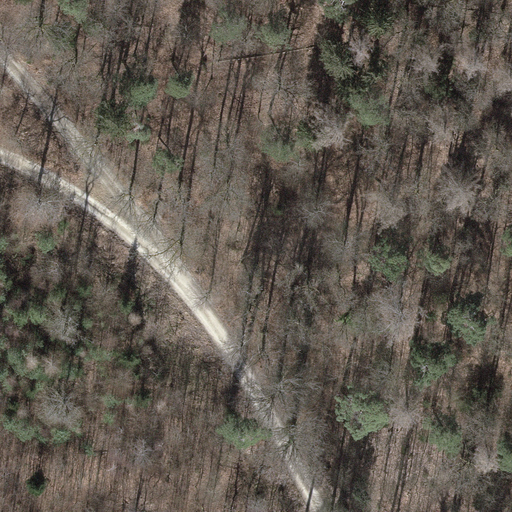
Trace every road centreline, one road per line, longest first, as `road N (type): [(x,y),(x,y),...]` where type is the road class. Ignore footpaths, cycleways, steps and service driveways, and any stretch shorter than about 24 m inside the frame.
road 1 (track): [(319,511),(219,334),(77,202),(0,169)]
road 2 (track): [(143,264),(127,213),(0,54)]
